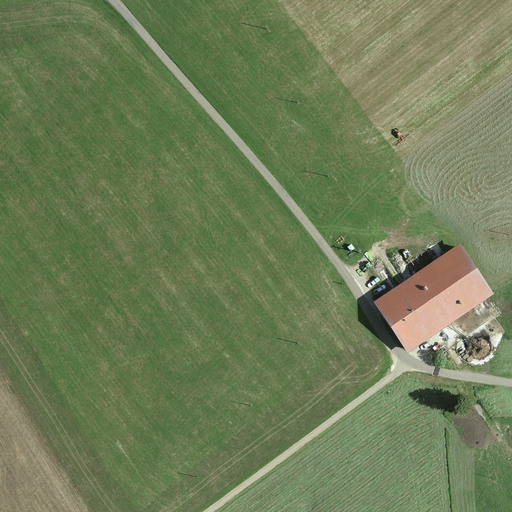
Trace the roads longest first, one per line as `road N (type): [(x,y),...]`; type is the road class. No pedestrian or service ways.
road 1 (unclassified): [(511,383),(437,371),(403,356),(256,156),(116,0)]
road 2 (track): [(410,361),(208,511)]
